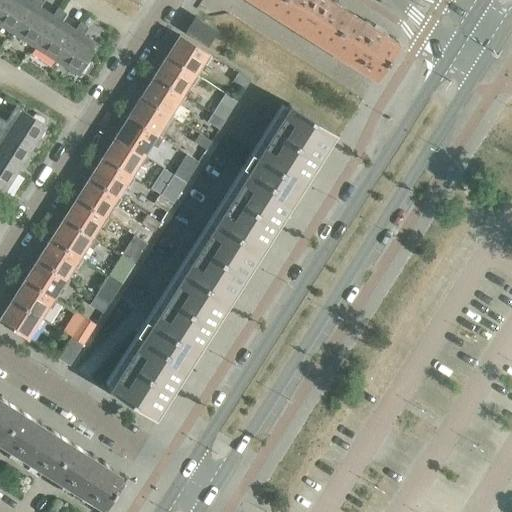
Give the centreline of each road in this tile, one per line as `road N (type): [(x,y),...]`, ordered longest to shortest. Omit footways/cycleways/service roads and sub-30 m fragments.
road 1 (secondary): [(210,491),(488,53)]
road 2 (secondary): [(454,46),(184,473)]
road 3 (residential): [(184,473),(0,356)]
road 4 (residential): [(0,264),(88,124)]
